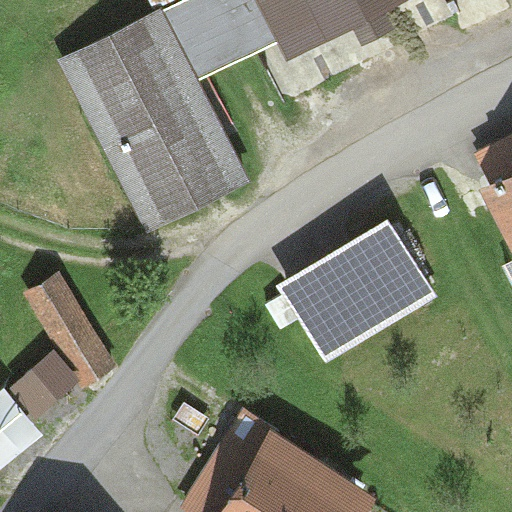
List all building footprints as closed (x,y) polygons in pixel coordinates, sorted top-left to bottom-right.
[(257,0),(288,58),(400,0),(257,0)] [(163,16),(60,66),(144,235),(246,185),(163,16)] [(511,154),(481,172),(511,228),(511,154)] [(391,231),(291,293),(335,364),(435,302),(391,231)] [(61,280),(28,297),(75,385),(108,367),(61,280)] [(36,371),(15,389),(45,426),(66,408),(36,371)] [(0,393),(0,476),(48,434),(6,388),(0,393)] [(357,511),(363,504),(243,426),(188,510),(191,511),(357,511)]
